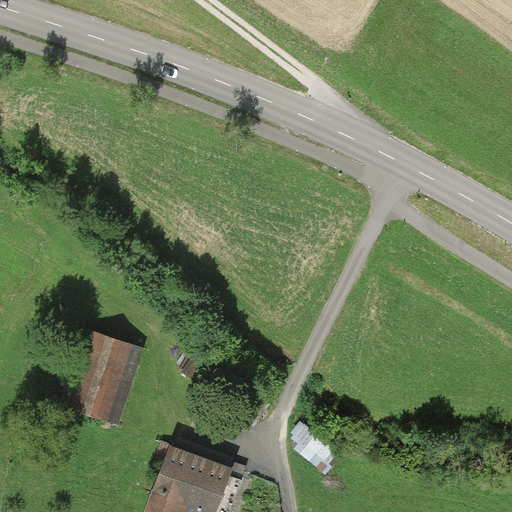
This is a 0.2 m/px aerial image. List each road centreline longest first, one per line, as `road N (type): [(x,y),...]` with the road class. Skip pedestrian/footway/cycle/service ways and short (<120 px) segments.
road 1 (track): [(0,39),(272,140),(511,279)]
road 2 (tertiary): [(511,225),(242,89),(0,7)]
road 3 (track): [(338,134),(331,107),(299,71),(201,0)]
